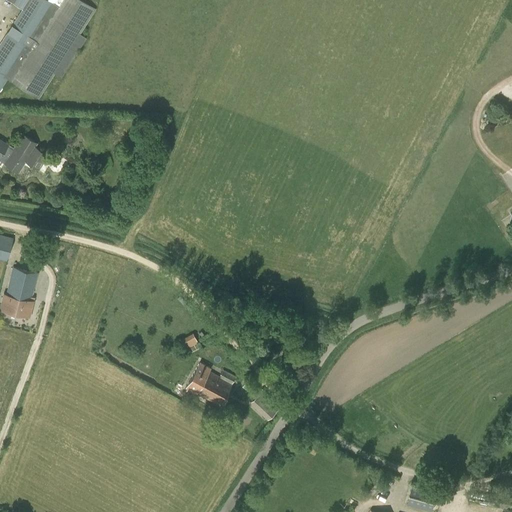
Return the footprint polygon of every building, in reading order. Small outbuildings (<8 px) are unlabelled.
[(7,0),(22,9),(0,42),(0,88),(6,79),(37,99),(54,73),(61,78),(86,38),(80,34),(96,10),(80,0),(64,0),(59,8),(47,0),(7,0)] [(0,159),(20,173),(27,162),(39,170),(48,156),(35,148),(37,145),(24,136),(11,156),(4,152),(8,146),(0,140),(0,159)] [(0,259),(7,262),(13,238),(0,235),(0,259)] [(31,300),(37,273),(13,267),(7,294),(3,293),(0,309),(29,316),(33,300),(31,300)] [(194,335),(181,342),(185,349),(198,342),(194,335)] [(219,406),(231,385),(209,372),(211,369),(200,362),(186,388),(219,406)] [(270,399),(259,411),(267,420),(279,408),(270,399)] [(431,511),(432,511),(437,492),(413,484),(407,505),(431,511)]
